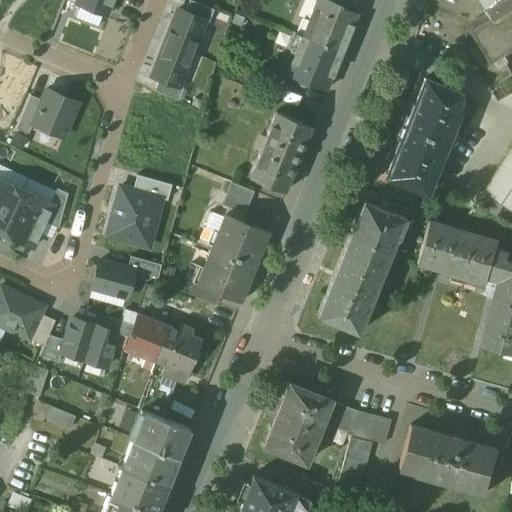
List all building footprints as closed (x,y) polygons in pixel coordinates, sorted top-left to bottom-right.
[(77,0),(76,4),(106,16),(112,0),(77,0)] [(196,0),(190,0),(187,8),(207,15),(210,16),(213,6),(196,0)] [(341,4),(330,0),(316,0),(308,22),(304,20),(298,34),(341,52),(357,13),(340,7),(341,4)] [(511,0),(484,0),(494,16),(474,28),(483,44),(471,51),(477,62),(490,67),(493,60),(501,54),(511,47),(511,0)] [(195,49),(207,15),(187,8),(177,4),(165,39),(195,49)] [(455,17),(427,6),(410,48),(481,76),(498,102),(511,93),(511,71),(501,54),(493,60),(490,67),(477,62),(471,51),(483,44),(474,28),(470,23),(455,17)] [(298,34),(293,33),(287,47),(296,51),(289,69),(294,71),(291,79),(308,86),(309,83),(326,90),(341,52),(298,34)] [(183,87),(195,49),(165,39),(152,76),(160,79),(183,87)] [(406,127),(446,144),(456,120),(452,118),(461,95),(465,97),(466,95),(425,78),(415,105),(413,104),(409,113),(411,114),(406,127)] [(183,87),(160,79),(156,91),(178,99),(183,87)] [(32,121),(66,136),(81,99),(47,85),(41,98),(32,121)] [(311,97),(288,87),(283,101),(306,110),(311,97)] [(28,131),(32,121),(41,98),(31,94),(17,127),(28,131)] [(276,112),(249,178),(284,193),(311,126),(276,112)] [(446,144),(406,127),(400,140),(399,140),(395,150),(396,150),(386,176),(426,192),(427,190),(423,189),(432,166),(436,167),(446,144)] [(511,149),(484,192),(511,211),(511,149)] [(22,190),(0,179),(0,232),(2,233),(22,190)] [(254,192),(233,183),(224,204),(229,206),(245,213),(246,213),(254,192)] [(115,187),(101,237),(144,249),(158,199),(115,187)] [(68,193),(57,189),(50,203),(53,204),(45,222),(58,228),(68,193)] [(38,197),(22,190),(2,233),(33,248),(45,222),(53,204),(50,203),(38,197)] [(407,218),(364,201),(337,267),(380,285),(388,265),(385,264),(396,237),(399,238),(407,218)] [(245,213),(229,206),(225,214),(242,221),(245,213)] [(242,221),(225,214),(211,250),(254,268),(269,232),(242,221)] [(452,274),(464,231),(429,222),(418,264),(452,274)] [(464,231),(452,274),(488,283),(490,275),(497,249),(499,241),(464,231)] [(511,261),(508,260),(510,253),(497,249),(490,275),(501,278),(482,345),(511,353),(511,261)] [(254,268),(211,250),(204,268),(206,269),(201,282),(198,281),(198,282),(197,284),(221,294),(241,302),(254,268)] [(100,257),(93,286),(130,296),(137,267),(100,257)] [(380,285),(337,267),(318,315),(360,332),(380,285)] [(221,294),(197,284),(198,282),(193,280),(188,292),(217,304),(221,294)] [(0,286),(0,323),(33,338),(43,314),(48,303),(1,283),(0,286)] [(97,320),(72,312),(65,336),(61,348),(86,356),(97,320)] [(167,325),(137,313),(125,348),(135,353),(153,360),(167,325)] [(33,338),(46,343),(50,332),(55,318),(43,314),(33,338)] [(97,320),(86,356),(109,364),(121,327),(97,320)] [(193,329),(178,323),(176,329),(191,334),(193,329)] [(176,329),(167,325),(153,360),(164,364),(177,369),(191,334),(176,329)] [(61,348),(65,336),(50,332),(46,343),(42,354),(58,358),(61,348)] [(201,339),(191,334),(177,369),(164,364),(160,374),(183,384),(201,339)] [(153,360),(135,353),(131,363),(149,370),(153,360)] [(24,361),(15,388),(26,391),(34,365),(24,361)] [(46,371),(34,365),(26,391),(38,396),(46,371)] [(149,374),(136,407),(143,410),(162,417),(175,384),(149,374)] [(330,400),(288,383),(263,445),(305,463),(330,400)] [(356,410),(342,405),(334,426),(349,432),(356,410)] [(74,416),(50,406),(45,419),(69,429),(74,416)] [(162,417),(143,410),(132,439),(178,457),(190,429),(162,417)] [(390,420),(356,410),(349,432),(347,436),(350,437),(372,443),(373,439),(384,442),(390,420)] [(500,449),(411,425),(399,468),(489,492),(500,449)] [(350,437),(333,502),(355,508),(372,443),(350,437)] [(178,457),(132,439),(121,466),(167,485),(178,457)] [(105,447),(93,442),(89,454),(101,458),(105,447)] [(156,511),(167,485),(121,466),(110,493),(155,511),(156,511)] [(240,507),(253,511),(287,511),(289,509),(295,492),(294,492),(252,475),(240,507)] [(31,499),(13,490),(7,502),(25,511),(31,499)] [(155,511),(110,493),(102,511),(155,511)]
